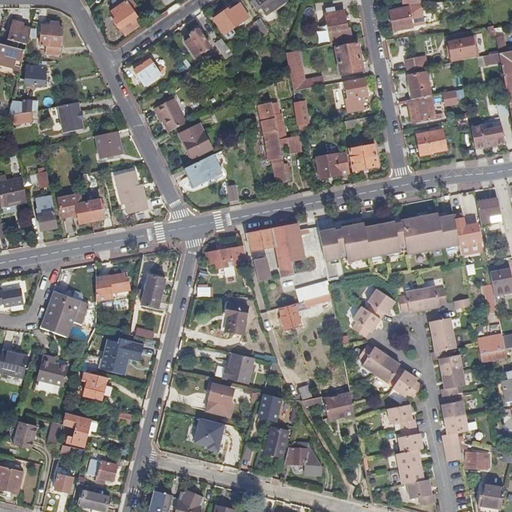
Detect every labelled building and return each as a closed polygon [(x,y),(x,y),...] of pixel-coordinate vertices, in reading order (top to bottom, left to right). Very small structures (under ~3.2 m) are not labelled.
[(126,32),(141,22),(132,9),(126,1),(125,0),(124,0),(112,9),(117,16),(114,18),(120,27),(122,26),(126,32)] [(133,0),(127,0),(126,1),(132,9),(137,6),(133,0)] [(250,0),(257,9),(263,6),(267,11),(283,0),(250,0)] [(228,6),(214,17),(225,33),(250,15),(241,1),(230,9),(228,6)] [(344,41),(353,39),(350,27),(348,27),(344,7),(336,9),(335,4),(327,5),(327,10),(326,10),(332,43),(344,41)] [(408,8),(387,9),(388,28),(409,27),(408,8)] [(269,30),(260,16),(254,21),(263,35),(269,30)] [(26,43),(31,27),(24,25),(24,22),(12,19),(7,38),(8,38),(6,45),(0,43),(0,63),(12,66),(12,68),(19,70),(22,58),(24,50),(17,48),(19,41),(26,43)] [(256,39),(263,35),(254,21),(247,25),(256,39)] [(50,25),(43,25),(41,44),(48,44),(47,53),(60,55),(63,26),(58,26),(58,23),(51,22),(50,25)] [(198,28),(189,34),(191,37),(185,41),(195,56),(210,45),(198,28)] [(476,56),(479,55),(475,35),(459,38),(458,35),(447,37),(448,45),(447,46),(448,53),(449,53),(451,61),(458,60),(476,56)] [(499,52),(506,51),(503,35),(496,36),(499,52)] [(233,52),(222,37),(215,41),(226,56),(233,52)] [(394,37),(385,38),(387,47),(396,45),(394,37)] [(364,70),(357,38),(353,39),(344,41),(349,64),(340,65),(342,74),(364,70)] [(408,38),(396,38),(397,48),(409,48),(408,38)] [(511,49),(506,51),(499,52),(500,59),(511,119),(511,64),(511,61),(511,60),(511,49)] [(298,50),(287,52),(290,69),(294,89),(324,84),(322,75),(303,78),(298,50)] [(500,59),(499,52),(484,55),(486,62),(500,59)] [(484,55),(479,55),(476,56),(478,63),(486,62),(484,55)] [(143,63),(134,69),(144,83),(161,72),(164,69),(161,65),(157,67),(151,57),(149,58),(143,63)] [(406,59),(408,69),(423,66),(421,57),(406,59)] [(188,68),(189,69),(192,67),(186,58),(183,60),(188,68)] [(186,68),(181,61),(176,64),(181,71),(186,68)] [(47,65),(27,65),(26,82),(47,83),(47,65)] [(183,75),(189,84),(196,80),(189,70),(183,75)] [(412,97),(431,94),(426,70),(407,74),(412,97)] [(368,94),(365,77),(345,80),(348,97),(345,98),(348,111),(363,107),(361,95),(368,94)] [(412,97),(407,99),(412,122),(442,117),(440,112),(434,113),(431,94),(412,97)] [(452,96),(444,97),(446,107),(454,106),(452,96)] [(160,114),(169,131),(187,122),(174,97),(154,108),(158,115),(160,114)] [(22,98),(21,112),(30,111),(31,111),(32,99),(22,98)] [(311,99),(296,101),(300,122),(309,121),(307,110),(313,108),(311,99)] [(506,99),(496,102),(499,116),(509,114),(506,99)] [(276,182),(287,180),(284,171),(288,170),(287,164),(283,165),(278,145),(286,143),(288,152),(301,150),(297,133),(284,136),(278,111),(276,112),(274,100),(268,102),(268,101),(255,104),(257,113),(260,112),(262,120),(260,121),(268,158),(270,158),(276,182)] [(79,110),(77,102),(57,106),(63,132),(83,128),(81,119),(79,110)] [(21,112),(13,114),(15,123),(31,120),(30,111),(21,112)] [(376,114),(345,120),(346,127),(377,121),(376,114)] [(475,148),(505,142),(501,121),(471,126),(474,143),(475,148)] [(200,122),(181,132),(194,158),(213,149),(200,122)] [(443,129),(417,134),(421,152),(446,147),(443,129)] [(121,152),(117,131),(95,135),(99,156),(121,152)] [(375,143),(350,147),(353,169),(379,165),(375,143)] [(350,171),(347,152),(316,158),(321,177),(350,171)] [(215,154),(186,169),(195,187),(224,172),(215,154)] [(40,185),(48,183),(45,168),(37,170),(40,185)] [(141,198),(137,184),(133,169),(114,174),(122,204),(125,203),(128,213),(147,208),(145,197),(141,198)] [(26,201),(21,176),(7,179),(8,182),(2,183),(1,177),(0,177),(0,206),(1,206),(19,202),(26,201)] [(236,178),(228,180),(230,194),(239,192),(236,178)] [(79,221),(91,219),(87,200),(82,202),(80,192),(58,196),(62,215),(77,212),(79,221)] [(41,230),(57,227),(51,195),(36,198),(35,198),(37,208),(36,208),(41,230)] [(87,200),(91,219),(103,217),(100,198),(87,200)] [(497,198),(476,202),(481,225),(489,223),(487,215),(500,212),(497,198)] [(19,202),(1,206),(2,211),(20,207),(19,202)] [(161,206),(154,207),(156,217),(163,215),(161,206)] [(34,211),(23,214),(26,226),(38,223),(34,211)] [(338,229),(343,253),(344,261),(398,251),(397,248),(404,247),(405,255),(459,244),(453,214),(437,217),(436,213),(398,220),(399,224),(392,226),(392,221),(361,227),(361,223),(337,228),(338,229)] [(462,213),(453,214),(459,244),(461,257),(483,253),(477,224),(464,226),(462,213)] [(276,272),(277,278),(288,275),(284,251),(292,250),(290,241),(305,238),(303,223),(242,235),(247,252),(272,247),(276,272)] [(325,234),(330,260),(336,259),(335,255),(343,253),(338,229),(330,231),(331,233),(325,234)] [(315,236),(324,282),(334,280),(330,260),(325,234),(315,236)] [(506,248),(508,246),(503,241),(494,253),(500,257),(506,248)] [(230,267),(245,264),(239,248),(227,250),(226,247),(220,248),(220,251),(208,253),(210,265),(216,264),(218,269),(221,269),(230,267)] [(506,248),(500,257),(500,260),(511,258),(506,248)] [(251,262),(257,282),(268,279),(266,275),(261,259),(251,262)] [(232,276),(230,267),(221,269),(223,278),(232,276)] [(498,267),(490,269),(493,285),(495,295),(500,295),(511,292),(511,280),(510,270),(499,272),(498,267)] [(124,273),(96,277),(96,298),(113,296),(112,291),(129,288),(128,277),(125,277),(124,273)] [(150,275),(146,289),(162,293),(166,279),(150,275)] [(240,277),(242,286),(249,285),(247,275),(240,277)] [(303,288),(306,300),(326,295),(323,282),(303,288)] [(435,287),(435,284),(404,291),(405,293),(398,294),(401,310),(408,308),(409,311),(439,305),(439,302),(447,301),(443,286),(435,287)] [(195,295),(211,296),(211,286),(196,285),(195,295)] [(495,295),(493,285),(483,287),(485,297),(495,295)] [(24,302),(23,287),(0,289),(0,301),(4,301),(5,305),(24,302)] [(386,312),(394,299),(376,287),(367,300),(371,302),(367,308),(362,305),(353,318),(355,320),(351,326),(364,335),(368,329),(370,330),(384,311),(386,312)] [(54,291),(41,328),(68,338),(74,322),(81,325),(89,304),(91,299),(84,296),(81,290),(75,288),(72,298),(54,291)] [(144,297),(142,304),(158,308),(162,293),(146,289),(141,288),(139,295),(144,297)] [(318,306),(329,303),(327,295),(326,295),(306,300),(294,304),(296,314),(303,312),(303,310),(318,306)] [(495,295),(485,297),(484,298),(485,306),(497,304),(496,303),(495,295)] [(471,304),(470,297),(454,300),(456,308),(471,304)] [(242,334),(247,308),(226,304),(224,318),(228,318),(226,332),(242,334)] [(290,305),(279,308),(281,319),(278,320),(280,326),(282,326),(284,333),(297,329),(290,305)] [(448,461),(463,458),(461,449),(460,443),(460,442),(459,437),(458,431),(467,430),(460,399),(459,399),(456,384),(466,382),(460,354),(448,356),(446,349),(456,347),(450,317),(430,321),(436,351),(431,352),(433,359),(439,358),(445,387),(441,388),(444,402),(441,403),(448,434),(443,435),(448,461)] [(136,335),(152,339),(154,331),(138,327),(136,335)] [(140,361),(144,343),(120,337),(119,341),(107,338),(100,367),(124,373),(128,358),(140,361)] [(479,342),(482,356),(506,350),(504,338),(503,337),(479,342)] [(411,397),(420,384),(414,380),(415,378),(397,365),(398,363),(372,345),(371,347),(365,343),(356,356),(362,360),(359,364),(385,381),(387,379),(393,382),(390,386),(403,395),(405,393),(411,397)] [(0,370),(25,377),(29,356),(3,350),(0,361),(0,370)] [(507,358),(506,350),(482,356),(483,364),(507,358)] [(249,384),(256,359),(234,352),(229,368),(223,366),(220,376),(249,384)] [(52,363),(53,358),(44,355),(38,378),(64,384),(69,367),(56,364),(52,363)] [(280,368),(279,365),(272,363),(271,372),(282,374),(280,368)] [(110,376),(89,370),(87,377),(91,378),(87,393),(104,397),(110,376)] [(230,393),(231,388),(214,383),(208,408),(227,413),(231,401),(232,394),(230,393)] [(298,390),(303,402),(312,400),(308,386),(298,390)] [(343,419),(353,417),(348,393),(321,398),(325,422),(332,421),(332,419),(342,417),(343,419)] [(276,421),(282,399),(265,394),(259,417),(276,421)] [(410,419),(407,404),(386,408),(389,423),(398,421),(401,436),(397,437),(400,452),(395,453),(401,483),(406,482),(409,497),(419,495),(421,503),(435,500),(433,492),(431,492),(428,478),(423,478),(417,449),(422,448),(419,434),(416,434),(413,418),(410,419)] [(295,424),(299,410),(293,409),(290,422),(295,424)] [(93,418),(66,411),(64,423),(78,426),(76,436),(69,434),(67,441),(74,442),(86,445),(90,429),(97,430),(99,421),(93,419),(93,418)] [(130,424),(132,416),(119,412),(117,420),(130,424)] [(225,423),(201,417),(194,442),(208,446),(207,449),(218,451),(225,423)] [(32,448),(38,425),(19,420),(14,444),(32,448)] [(49,440),(58,443),(64,423),(53,420),(49,440)] [(282,457),(288,432),(273,429),(267,454),(282,457)] [(72,446),(63,444),(62,451),(70,454),(72,446)] [(246,444),(243,458),(250,460),(253,445),(246,444)] [(299,450),(289,449),(285,465),(300,466),(306,467),(305,471),(305,476),(321,476),(322,465),(317,456),(309,456),(309,444),(299,444),(299,450)] [(511,462),(511,455),(502,453),(501,459),(511,462)] [(487,473),(490,457),(467,454),(465,470),(487,473)] [(114,456),(108,455),(107,462),(98,460),(91,458),(88,473),(94,475),(101,476),(101,479),(108,481),(108,478),(117,480),(123,458),(114,456)] [(0,486),(19,491),(24,471),(1,465),(0,469),(0,486)] [(57,467),(56,471),(52,487),(70,491),(74,475),(61,472),(62,468),(57,467)] [(106,511),(110,496),(82,488),(78,504),(106,511)] [(479,507),(498,511),(501,511),(506,493),(484,488),(479,507)] [(185,491),(181,490),(177,508),(175,511),(200,511),(205,494),(186,489),(185,491)] [(175,511),(177,508),(171,506),(174,495),(155,491),(150,511),(175,511)]
